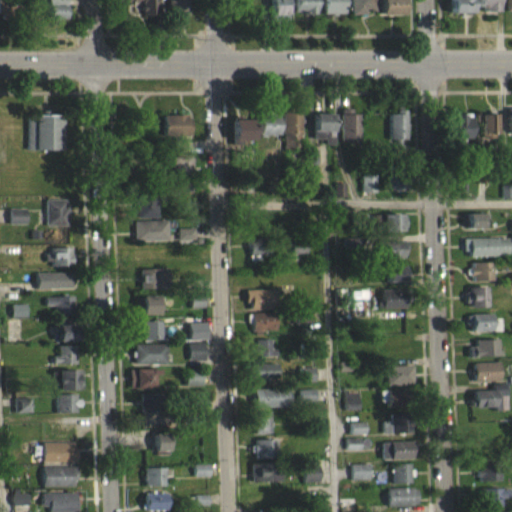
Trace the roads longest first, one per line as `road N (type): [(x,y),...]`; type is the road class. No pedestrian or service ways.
road 1 (residential): [(423,0),(442,511)]
road 2 (residential): [(90,0),(108,511)]
road 3 (residential): [(0,62),(511,60)]
road 4 (residential): [(212,61),(225,511)]
